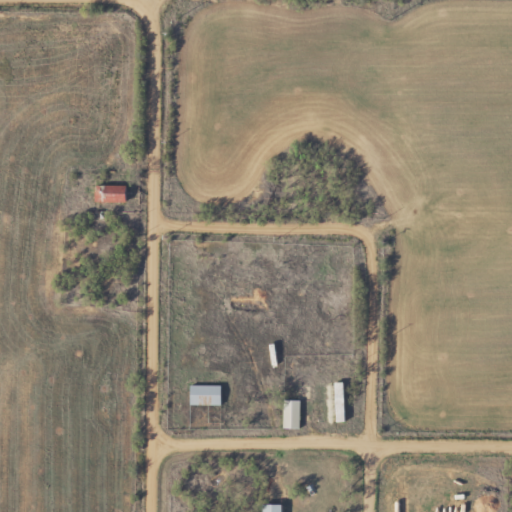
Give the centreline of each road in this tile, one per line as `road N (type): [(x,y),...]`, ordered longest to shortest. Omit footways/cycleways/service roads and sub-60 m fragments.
road 1 (residential): [(152,511),(139,242),(157,152),(147,9)]
road 2 (residential): [(360,511),(349,258),(139,242)]
road 3 (residential): [(511,446),(154,447)]
